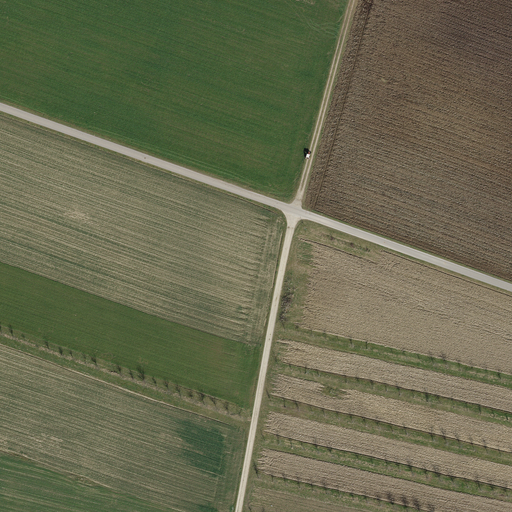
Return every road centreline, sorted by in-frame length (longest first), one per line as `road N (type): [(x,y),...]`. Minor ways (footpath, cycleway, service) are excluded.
road 1 (track): [(0,105),(511,285)]
road 2 (track): [(352,0),(290,231),(238,511)]
